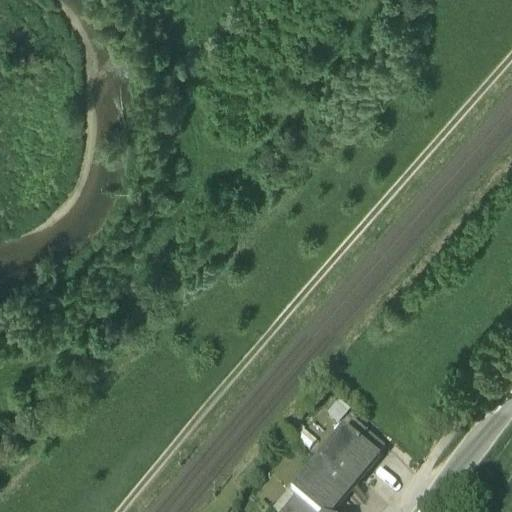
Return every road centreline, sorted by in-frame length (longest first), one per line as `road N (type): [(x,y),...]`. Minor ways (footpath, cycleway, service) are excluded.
road 1 (track): [(121,511),(305,283),(511,47)]
road 2 (secondary): [(422,511),(511,393)]
